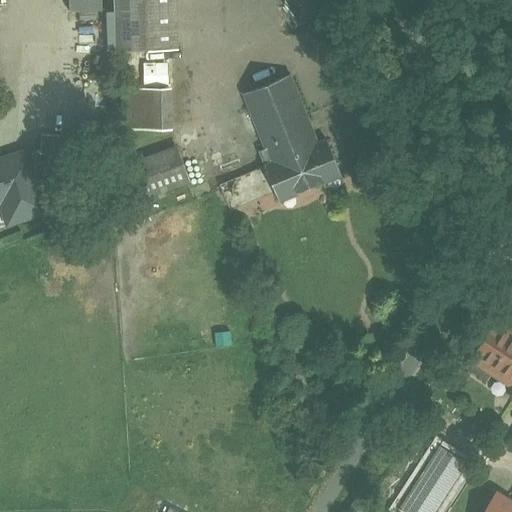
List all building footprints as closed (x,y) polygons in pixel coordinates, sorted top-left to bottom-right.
[(11,0),(0,0),(0,8),(12,7),(11,0)] [(102,0),(70,0),(71,12),(103,11),(102,0)] [(177,0),(115,0),(117,50),(179,48),(177,0)] [(317,2),(314,0),(298,0),(310,11),(317,2)] [(341,13),(326,0),(319,0),(317,2),(310,11),(304,18),(323,34),(341,13)] [(288,75),(247,92),(245,93),(267,147),(259,150),(279,199),(283,197),(282,197),(297,191),(298,191),(323,181),(322,180),(338,174),(341,173),(327,139),(318,143),(291,74),(288,75)] [(173,88),(124,88),(125,130),(173,130),(173,88)] [(77,137),(43,134),(41,154),(75,156),(77,137)] [(177,148),(123,167),(135,200),(189,181),(177,148)] [(0,200),(4,200),(11,221),(46,210),(28,153),(8,159),(9,161),(0,163),(0,200)] [(511,329),(498,320),(473,358),(511,384),(511,329)] [(511,511),(511,503),(497,494),(484,511),(511,511)]
